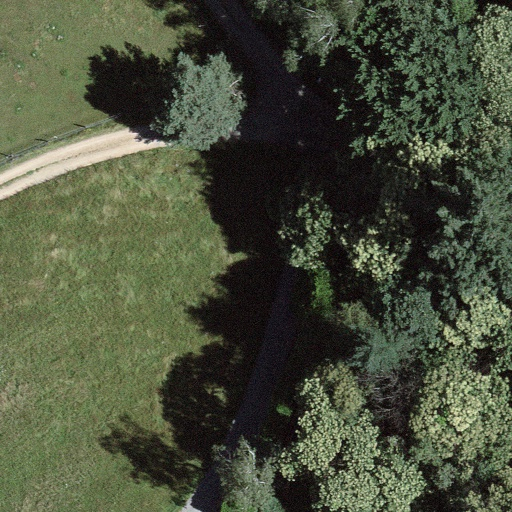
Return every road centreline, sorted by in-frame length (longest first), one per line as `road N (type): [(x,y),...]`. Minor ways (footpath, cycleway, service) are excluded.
road 1 (unclassified): [(192,511),(247,431),(306,253),(318,186),(316,131)]
road 2 (track): [(0,193),(143,145),(316,131)]
road 3 (unclassified): [(511,231),(453,188),(316,131)]
road 4 (unclassified): [(316,131),(214,0)]
